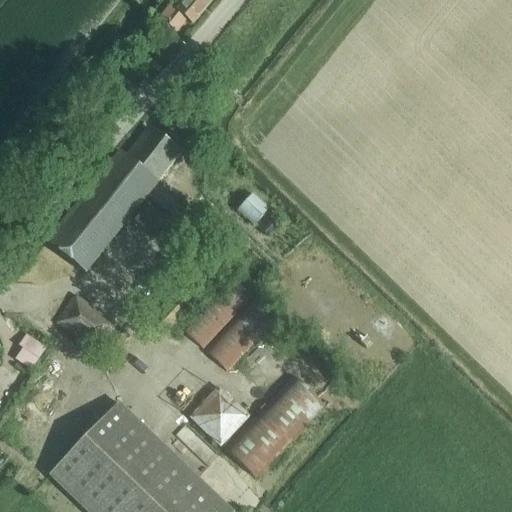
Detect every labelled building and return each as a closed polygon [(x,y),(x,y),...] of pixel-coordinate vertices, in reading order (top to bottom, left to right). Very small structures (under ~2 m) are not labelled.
[(177,34),(187,22),(193,27),(215,0),(176,0),(174,4),(160,20),(177,34)] [(114,65),(122,72),(132,60),(124,53),(114,65)] [(47,245),(47,246),(85,275),(146,198),(166,214),(167,213),(180,224),(186,217),(172,206),(174,204),(154,189),(180,156),(148,130),(125,158),(120,154),(47,245)] [(254,227),(268,212),(253,198),(238,213),(254,227)] [(155,241),(169,224),(146,206),(133,224),(155,241)] [(260,233),(266,239),(280,224),(273,218),(260,233)] [(209,220),(202,227),(238,260),(245,252),(209,220)] [(198,271),(187,281),(201,296),(212,286),(198,271)] [(225,372),(273,320),(228,278),(180,329),(225,372)] [(201,300),(185,285),(151,323),(167,338),(201,300)] [(94,355),(115,327),(77,298),(56,326),(94,355)] [(101,351),(115,361),(130,340),(116,330),(101,351)] [(30,372),(45,350),(25,337),(18,348),(22,351),(15,362),(30,372)] [(253,481),(324,408),(294,379),(223,452),(253,481)] [(219,390),(189,420),(219,450),(249,420),(219,390)] [(84,511),(229,511),(119,406),(49,478),(84,511)]
